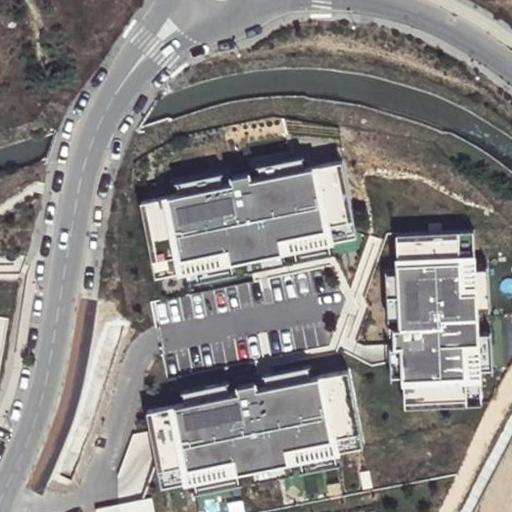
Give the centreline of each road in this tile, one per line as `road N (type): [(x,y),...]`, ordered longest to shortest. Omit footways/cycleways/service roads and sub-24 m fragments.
road 1 (residential): [(0,505),(47,390),(88,158)]
road 2 (residential): [(378,0),(455,28),(511,67)]
road 3 (residential): [(152,56),(109,113),(88,158)]
